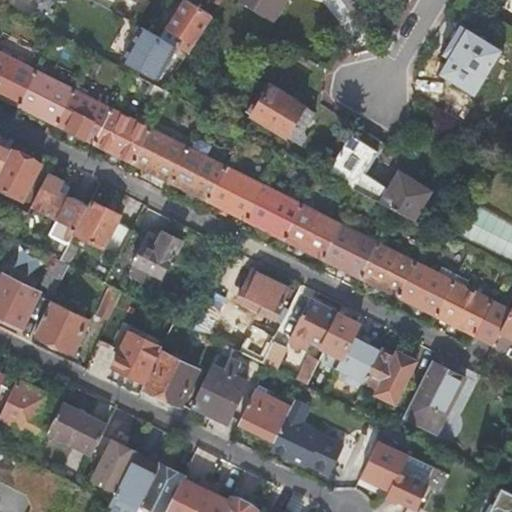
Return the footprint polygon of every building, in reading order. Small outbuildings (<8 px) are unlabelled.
[(51,0),(36,0),(39,6),(37,12),(46,16),(52,7),(53,4),(51,0)] [(51,0),(53,4),(52,7),(75,19),(83,0),(51,0)] [(176,47),(188,53),(201,34),(212,16),(186,0),(161,38),(176,47)] [(243,0),(273,19),(285,0),(243,0)] [(461,23),(448,45),(454,49),(447,59),(438,74),(475,96),(503,50),(461,23)] [(157,81),(176,47),(161,38),(141,28),(122,62),(157,81)] [(454,49),(448,45),(441,55),(447,59),(454,49)] [(0,97),(19,107),(36,73),(0,54),(0,97)] [(56,126),(74,92),(36,73),(19,107),(56,126)] [(150,97),(155,87),(131,74),(125,84),(150,97)] [(306,107),(271,86),(252,116),(286,138),(306,107)] [(164,103),(168,93),(163,91),(155,87),(150,97),(164,103)] [(112,111),(74,92),(56,126),(95,146),(112,111)] [(150,130),(112,111),(95,146),(133,164),(150,130)] [(171,184),(188,149),(150,130),(133,164),(171,184)] [(395,211),(413,220),(431,192),(400,172),(390,189),(365,173),(378,153),(351,135),(325,175),(357,191),(395,211)] [(0,168),(9,152),(14,140),(9,138),(4,149),(0,147),(0,168)] [(191,150),(188,149),(171,184),(208,202),(225,168),(205,157),(208,150),(206,144),(201,142),(195,143),(191,150)] [(41,167),(9,152),(0,168),(0,189),(24,201),(41,167)] [(247,222),(264,187),(225,168),(208,202),(247,222)] [(65,184),(48,175),(31,208),(55,220),(48,235),(67,245),(68,244),(73,234),(86,208),(64,196),(67,192),(62,189),(65,184)] [(285,241),(302,206),(264,187),(247,222),(285,241)] [(119,217),(90,202),(86,208),(73,234),(88,241),(103,249),(118,258),(131,233),(115,224),(119,217)] [(323,260),(340,225),(302,206),(285,241),(323,260)] [(28,215),(18,210),(13,219),(23,224),(28,215)] [(0,253),(7,257),(16,239),(23,224),(13,219),(0,246),(0,253)] [(360,279),(378,244),(340,225),(323,260),(360,279)] [(145,240),(131,233),(118,258),(104,285),(111,289),(119,293),(129,274),(158,290),(181,241),(162,232),(158,240),(147,235),(145,240)] [(100,254),(103,249),(88,241),(85,246),(100,254)] [(59,261),(67,265),(76,248),(68,244),(67,245),(59,261)] [(398,297),(415,263),(378,244),(360,279),(398,297)] [(51,301),(68,266),(67,265),(59,261),(54,259),(38,291),(5,275),(0,284),(0,316),(22,328),(37,297),(50,304),(51,301)] [(398,297),(436,316),(453,282),(415,263),(398,297)] [(273,345),(283,325),(279,323),(294,293),(253,272),(237,302),(271,318),(264,332),(253,326),(240,353),(257,361),(263,364),(273,345)] [(475,335),(481,322),(492,302),(453,282),(436,316),(475,336),(475,335)] [(98,316),(109,321),(115,309),(122,294),(119,293),(111,289),(98,316)] [(226,299),(212,292),(193,330),(207,337),(226,299)] [(165,343),(176,322),(149,307),(148,308),(122,294),(115,309),(142,323),(145,317),(163,326),(157,339),(165,343)] [(334,369),(337,370),(354,336),(360,324),(337,314),(309,300),(290,338),(295,340),(298,336),(321,347),(320,349),(340,359),(334,369)] [(94,323),(51,301),(50,304),(35,335),(78,356),(94,323)] [(511,307),(499,332),(511,338),(511,307)] [(493,344),(499,331),(481,322),(475,335),(493,344)] [(159,349),(130,334),(113,368),(143,383),(159,349)] [(337,370),(364,384),(365,383),(382,350),(354,336),(337,370)] [(230,358),(234,350),(226,346),(222,344),(192,406),(227,423),(247,383),(235,377),(241,364),(230,358)] [(267,366),(276,370),(285,351),(273,345),(263,364),(267,366)] [(396,357),(382,350),(365,383),(379,390),(377,395),(395,404),(416,362),(398,352),(396,357)] [(161,353),(143,388),(181,406),(198,371),(161,353)] [(17,382),(25,364),(7,356),(0,370),(0,388),(0,411),(2,412),(17,382)] [(297,380),(303,383),(307,386),(318,363),(308,358),(297,380)] [(464,379),(431,362),(402,419),(435,435),(464,379)] [(2,412),(0,415),(0,421),(39,441),(49,422),(38,416),(48,398),(17,382),(2,412)] [(238,423),(275,441),(285,419),(291,408),(255,391),(238,423)] [(270,450),(306,467),(308,464),(321,436),(299,426),(308,407),(295,400),(291,408),(285,419),(275,441),(270,450)] [(91,456),(106,426),(61,405),(47,434),(91,456)] [(397,429),(385,423),(380,437),(392,443),(398,430),(397,429)] [(321,436),(308,464),(330,475),(344,445),(322,435),(321,436)] [(380,437),(378,442),(372,454),(361,476),(361,477),(390,491),(387,495),(388,496),(388,497),(388,498),(388,499),(389,499),(389,500),(390,500),(390,501),(391,501),(392,501),(392,502),(393,502),(394,502),(394,503),(395,503),(395,502),(396,502),(397,502),(397,501),(398,501),(417,510),(428,487),(398,473),(407,456),(390,447),(392,443),(380,437)] [(135,457),(137,454),(111,442),(93,480),(118,493),(135,457)] [(187,468),(197,448),(186,442),(175,464),(187,471),(187,468)] [(211,455),(197,448),(187,468),(198,474),(203,471),(211,455)] [(64,511),(76,487),(32,465),(2,451),(0,456),(0,481),(29,496),(34,511),(64,511)] [(111,506),(123,511),(137,511),(159,469),(135,457),(118,493),(113,504),(111,506)] [(183,478),(160,466),(159,469),(137,511),(166,511),(182,480),(183,478)] [(195,511),(206,491),(182,480),(166,511),(195,511)] [(65,511),(78,487),(76,487),(64,511),(65,511)] [(511,511),(511,493),(501,488),(489,511),(511,511)] [(300,511),(306,502),(279,489),(270,510),(272,511),(300,511)] [(225,511),(230,503),(206,491),(195,511),(225,511)] [(254,511),(255,511),(232,499),(230,503),(225,511),(254,511)]
